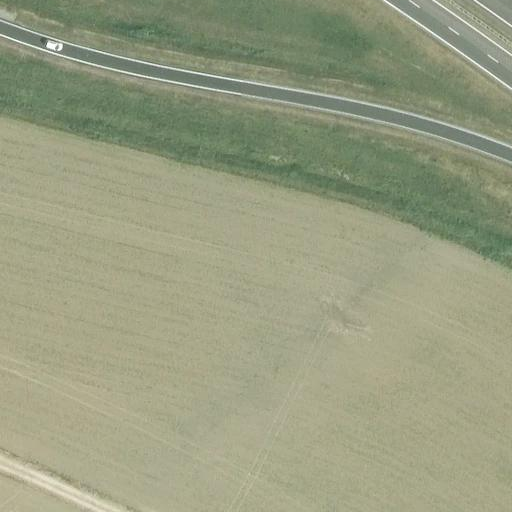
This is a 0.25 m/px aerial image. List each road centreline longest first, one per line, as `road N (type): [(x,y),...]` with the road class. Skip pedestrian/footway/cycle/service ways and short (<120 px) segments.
road 1 (trunk): [(0,27),(136,69),(411,121),(511,154)]
road 2 (trunk): [(405,0),(511,74)]
